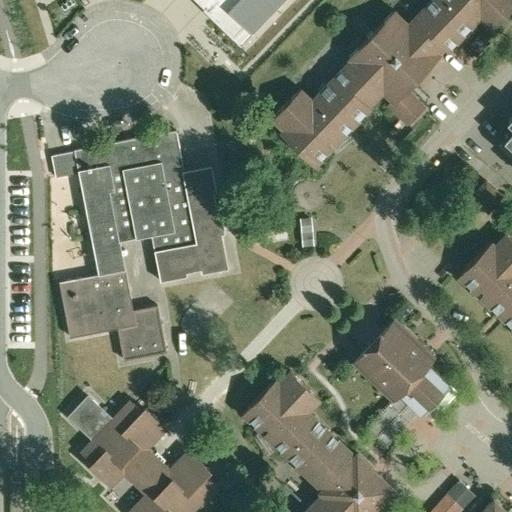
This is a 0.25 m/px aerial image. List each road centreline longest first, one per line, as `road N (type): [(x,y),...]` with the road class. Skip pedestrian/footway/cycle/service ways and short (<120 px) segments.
road 1 (residential): [(0,233),(5,357),(43,469),(47,511)]
road 2 (residential): [(511,402),(393,269),(381,207)]
road 3 (residential): [(381,207),(511,54)]
